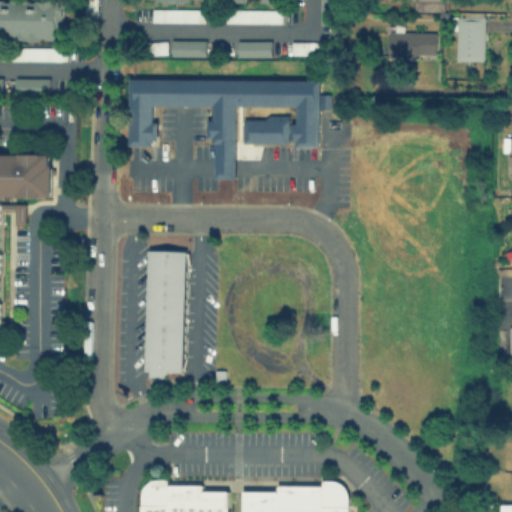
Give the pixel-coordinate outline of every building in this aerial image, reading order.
[(0,0),(0,37),(63,39),(63,0),(0,0)] [(96,17),(95,0),(83,0),(83,17),(96,17)] [(319,0),(319,24),(334,24),(334,0),(319,0)] [(447,0),(413,0),(413,10),(447,10),(447,0)] [(204,9),(151,8),(151,21),(204,22),(204,9)] [(281,23),(281,9),(227,9),(226,22),(281,23)] [(483,16),(455,16),(455,57),(483,57),(483,16)] [(386,29),(438,29),(438,55),(417,55),(417,57),(386,57),(386,29)] [(205,38),(170,38),(170,55),(205,55),(205,38)] [(270,39),(237,39),(237,55),(270,55),(270,39)] [(147,41),(148,54),(167,53),(166,40),(147,41)] [(291,54),(317,53),(316,41),(291,41),(291,54)] [(65,61),(66,48),(12,46),(12,59),(65,61)] [(48,92),(48,76),(13,76),(13,92),(48,92)] [(130,77),(319,79),(318,144),(295,144),(295,139),(292,139),(292,122),(296,122),(296,105),(236,104),(236,167),(236,177),(211,177),(212,167),(212,140),(208,140),(208,118),(212,118),(212,104),(152,104),(152,120),(159,120),(159,137),(151,137),(151,144),(129,143),(130,77)] [(245,140),(245,118),(265,118),(265,114),(287,114),(287,141),(245,140)] [(511,137),(503,137),(502,151),(509,152),(508,175),(511,175),(511,137)] [(0,155),(52,155),(52,197),(3,197),(3,332),(0,332),(0,155)] [(150,250),(188,251),(187,370),(149,369),(150,250)] [(141,488),(141,511),(230,511),(230,489),(203,489),(203,482),(169,482),(168,478),(155,478),(147,481),(141,488)] [(348,511),(244,511),(244,490),(277,490),(277,484),(321,484),(321,478),(334,478),(341,481),(347,488),(349,496),(348,511)] [(501,511),(501,503),(511,503),(511,511),(501,511)]
